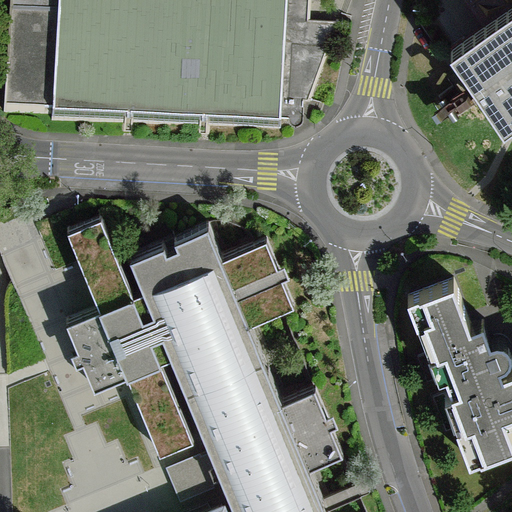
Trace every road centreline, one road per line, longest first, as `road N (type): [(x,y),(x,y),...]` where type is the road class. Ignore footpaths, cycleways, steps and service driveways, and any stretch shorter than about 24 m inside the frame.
road 1 (residential): [(415,511),(371,363),(357,236)]
road 2 (residential): [(67,157),(316,175)]
road 3 (unclassified): [(371,132),(389,0)]
